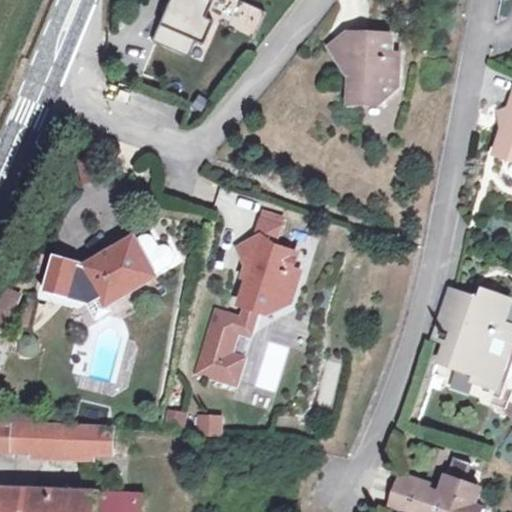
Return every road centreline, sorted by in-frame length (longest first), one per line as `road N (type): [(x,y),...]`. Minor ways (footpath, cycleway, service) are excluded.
road 1 (residential): [(485,0),(438,267),(356,483)]
road 2 (residential): [(41,89),(100,119),(177,141),(203,140),(316,0)]
